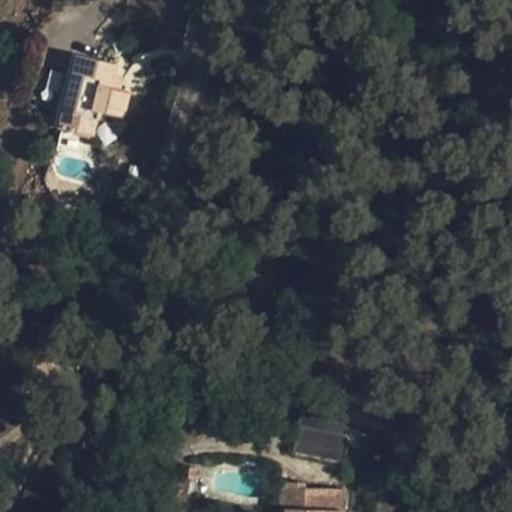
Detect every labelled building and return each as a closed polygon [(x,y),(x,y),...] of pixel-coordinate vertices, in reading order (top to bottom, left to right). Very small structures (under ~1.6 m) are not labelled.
[(59,129),(78,55),(74,54),(55,128),(59,129)] [(118,64),(78,55),(59,129),(93,136),(97,119),(100,120),(102,113),(124,118),(130,92),(120,90),(113,88),(116,76),(118,64)] [(124,77),(116,76),(113,88),(120,90),(124,77)] [(303,406),(299,426),(347,435),(348,427),(303,406)] [(347,435),(299,426),(293,453),(345,463),(350,436),(347,435)] [(342,511),(342,489),(304,488),(304,483),(282,483),(282,506),(283,506),(287,506),(286,511),(342,511)]
